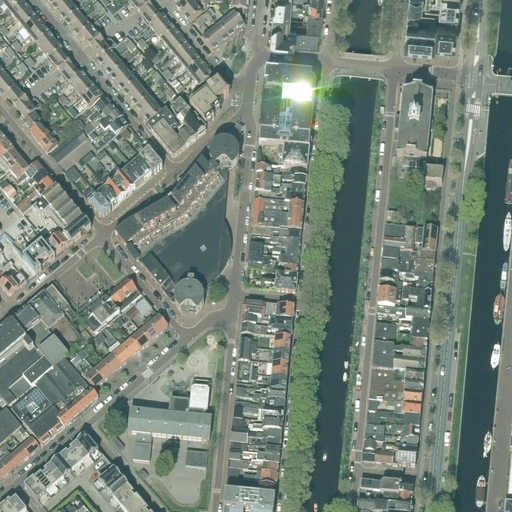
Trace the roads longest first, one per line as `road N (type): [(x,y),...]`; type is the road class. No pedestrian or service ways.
road 1 (residential): [(395,68),(355,471)]
road 2 (primary): [(432,511),(461,196)]
road 3 (residential): [(305,300),(326,63)]
road 4 (residential): [(187,338),(14,488)]
road 5 (residential): [(284,511),(305,300)]
road 6 (residential): [(233,319),(215,511)]
road 7 (residential): [(246,112),(236,294)]
road 8 (unclassified): [(511,340),(495,511)]
road 9 (residential): [(77,56),(176,172)]
road 10 (residential): [(103,233),(187,338)]
road 11 (residential): [(103,233),(20,135)]
road 12 (residential): [(248,87),(227,82),(160,0)]
road 13 (residential): [(103,233),(10,311)]
road 14 (primary): [(470,76),(461,196)]
